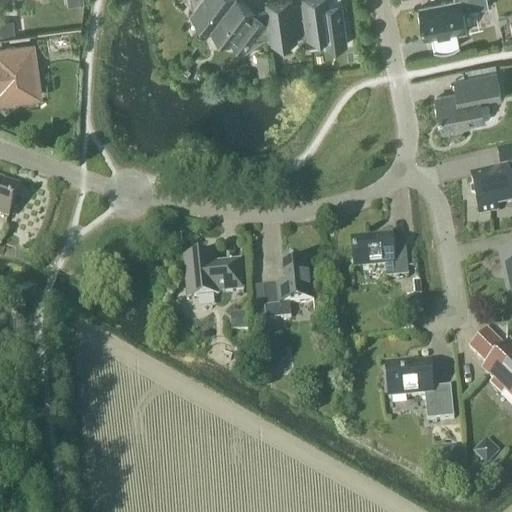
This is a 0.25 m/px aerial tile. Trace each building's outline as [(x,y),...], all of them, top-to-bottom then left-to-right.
[(189,0),(191,8),(194,10),(190,15),(210,30),(233,0),(189,0)] [(254,13),(237,0),(233,0),(210,30),(230,45),(232,43),(244,52),(253,41),(270,38),(267,12),(255,14),(254,13)] [(333,47),(347,45),(340,0),(302,0),(303,2),(308,37),(308,40),(331,36),(333,47)] [(488,8),(486,0),(453,0),(454,2),(419,9),(425,40),(432,39),(434,49),(433,51),(436,51),(441,52),(446,51),(450,51),(457,47),(460,45),(459,44),(457,34),(466,32),(462,13),(488,8)] [(308,37),(303,2),(291,4),(291,1),(266,4),(267,12),(270,38),(271,44),(296,41),(296,38),(308,37)] [(0,35),(15,34),(13,21),(0,22),(0,35)] [(0,91),(1,101),(38,96),(35,77),(32,77),(28,49),(31,49),(31,47),(18,49),(15,47),(6,49),(4,51),(3,51),(4,57),(0,57),(0,91)] [(481,104),(501,100),(496,73),(453,81),(456,95),(436,99),(443,136),(461,133),(459,126),(484,122),(481,104)] [(471,179),(479,217),(498,213),(496,206),(511,202),(511,189),(510,182),(511,181),(511,149),(497,153),(501,169),(502,172),(471,179)] [(0,215),(8,218),(17,190),(0,184),(0,215)] [(404,251),(393,252),(392,237),(351,241),(354,270),(386,267),(387,279),(406,277),(404,251)] [(508,296),(511,295),(511,251),(499,255),(508,296)] [(218,295),(243,293),(240,263),(215,266),(214,257),(183,260),(187,300),(218,297),(218,295)] [(258,323),(291,320),(289,305),(313,303),(309,262),(283,265),(285,287),(255,290),(258,323)] [(408,315),(422,314),(424,314),(422,296),(413,297),(407,297),(408,315)] [(230,315),(231,332),(248,331),(247,314),(230,315)] [(511,347),(509,345),(504,349),(487,332),(470,350),(487,367),(483,372),(494,383),(490,386),(501,397),(505,393),(511,400),(511,347)] [(283,352),(282,336),(266,338),(267,354),(283,352)] [(454,421),(453,417),(450,389),(432,391),(430,365),(404,367),(404,364),(385,366),(388,401),(424,398),(427,423),(454,421)] [(486,440),(473,454),(487,467),(500,453),(486,440)] [(458,462),(457,446),(440,448),(442,464),(458,462)]
